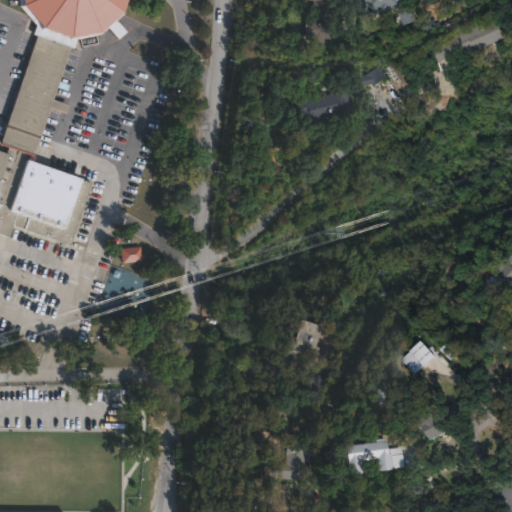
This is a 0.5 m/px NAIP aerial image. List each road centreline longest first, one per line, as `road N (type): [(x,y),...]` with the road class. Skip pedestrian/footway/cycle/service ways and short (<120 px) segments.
road 1 (tertiary): [(164,511),(205,212),(217,0)]
road 2 (residential): [(198,267),(395,104)]
road 3 (residential): [(385,511),(424,501),(511,496)]
